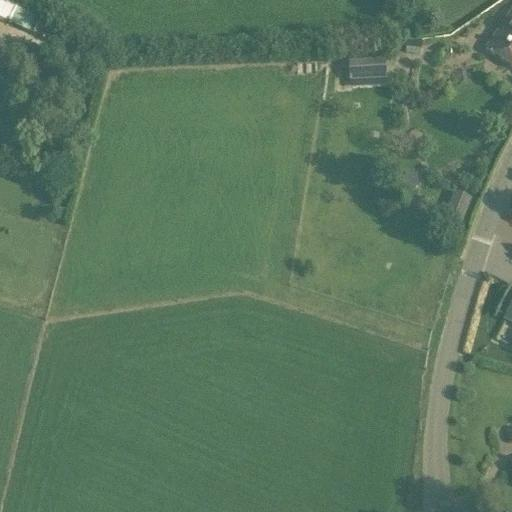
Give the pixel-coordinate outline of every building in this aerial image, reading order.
[(0,0),(0,21),(7,25),(18,2),(14,0),(0,0)] [(511,13),(511,15),(487,50),(511,67),(511,13)] [(0,59),(20,62),(23,45),(0,41),(0,59)] [(385,61),(349,63),(350,83),(386,81),(385,61)] [(443,219),(461,226),(472,200),(454,193),(443,219)]
